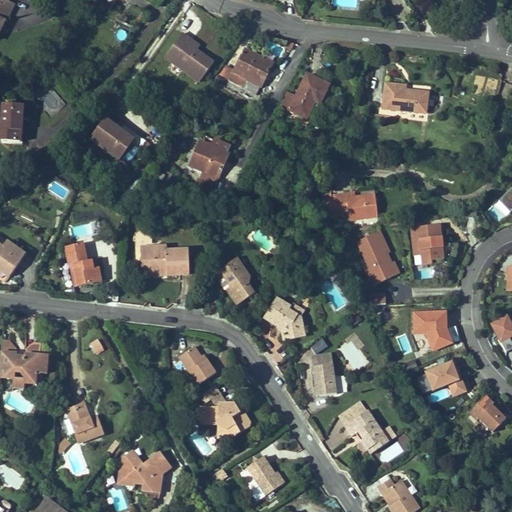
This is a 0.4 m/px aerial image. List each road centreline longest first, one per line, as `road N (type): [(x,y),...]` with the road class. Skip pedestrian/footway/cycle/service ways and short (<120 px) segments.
road 1 (residential): [(0,299),(191,321),(238,337),(356,511)]
road 2 (residential): [(500,47),(286,24),(218,0)]
road 3 (residential): [(511,389),(489,375),(470,337),(467,284),(483,250),(511,234)]
road 4 (unknown): [(173,0),(51,130)]
